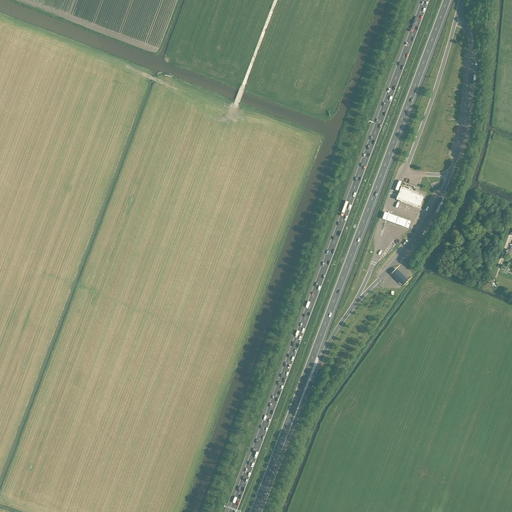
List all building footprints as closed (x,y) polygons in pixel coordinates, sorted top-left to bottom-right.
[(425,195),(402,186),(397,199),(420,207),(425,195)] [(433,223),(439,210),(436,208),(430,221),(433,223)] [(385,212),(382,220),(408,229),(411,222),(385,212)] [(399,251),(410,239),(407,237),(397,249),(399,251)] [(392,255),(385,263),(387,265),(394,258),(392,255)] [(403,275),(397,269),(392,275),(398,280),(403,286),(409,280),(403,275)]
